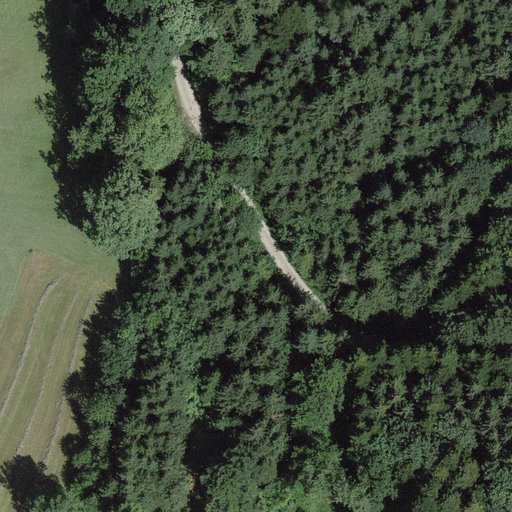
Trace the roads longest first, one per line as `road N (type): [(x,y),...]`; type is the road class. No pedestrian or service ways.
road 1 (track): [(171,0),(180,74),(200,128),(310,298),(353,338),(404,360),(511,376)]
road 2 (track): [(109,264),(141,252),(200,128)]
